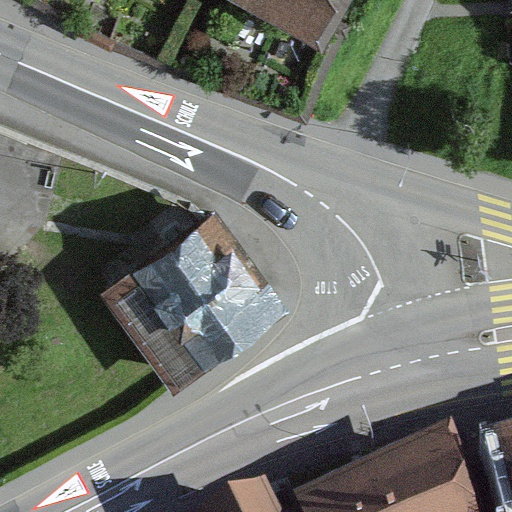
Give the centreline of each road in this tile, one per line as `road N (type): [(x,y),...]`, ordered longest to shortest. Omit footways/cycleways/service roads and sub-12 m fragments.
road 1 (primary): [(405,358),(230,426),(65,511)]
road 2 (tertiary): [(0,56),(263,166),(315,196)]
road 3 (tertiary): [(511,224),(414,194),(315,196)]
road 4 (tertiary): [(315,196),(366,248),(405,358)]
